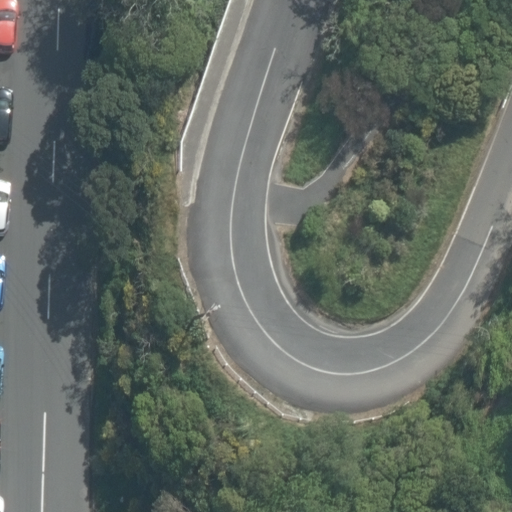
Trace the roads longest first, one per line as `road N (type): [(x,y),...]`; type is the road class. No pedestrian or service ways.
road 1 (residential): [(299,0),(234,193),(238,273),(264,333),(343,372),(391,360),(427,337),(511,199)]
road 2 (tertiary): [(44,511),(61,0)]
